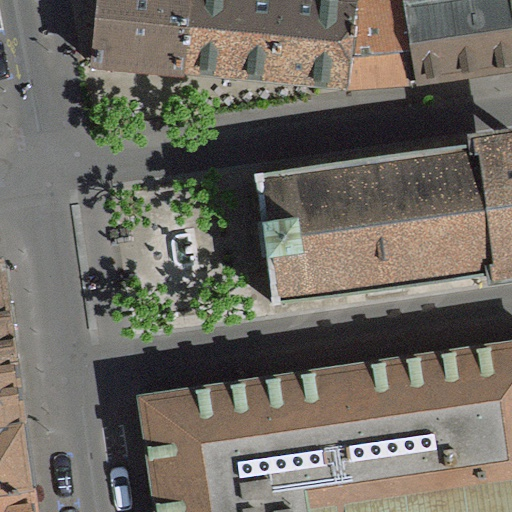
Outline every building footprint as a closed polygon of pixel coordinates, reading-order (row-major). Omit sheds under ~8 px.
[(101,0),(98,29),(95,61),(349,86),(357,0),(101,0)] [(357,0),(349,86),(416,80),(402,0),(357,0)] [(511,0),(402,0),(416,80),(511,66),(511,0)] [(269,255),(276,305),(500,273),(511,271),(511,140),(482,144),(258,176),(264,221),(269,255)] [(0,363),(17,361),(3,260),(0,260),(0,363)] [(161,511),(505,511),(511,511),(511,344),(145,399),(161,511)] [(0,428),(25,424),(17,361),(0,363),(0,428)] [(0,492),(35,487),(25,424),(0,428),(0,492)] [(0,511),(38,511),(35,487),(0,492),(0,511)]
